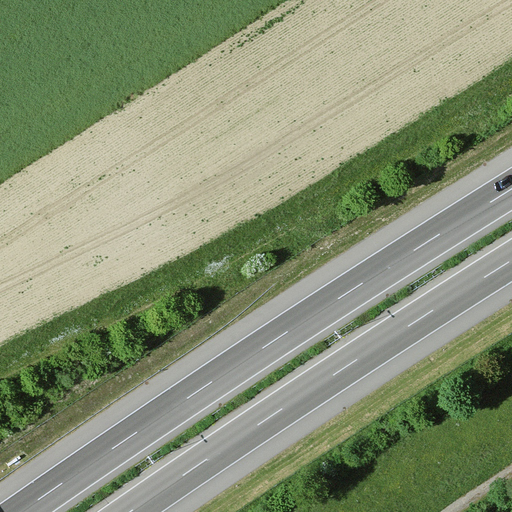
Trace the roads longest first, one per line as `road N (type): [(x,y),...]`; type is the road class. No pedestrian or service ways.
road 1 (motorway): [(511,188),(21,511)]
road 2 (motorway): [(130,511),(511,260)]
